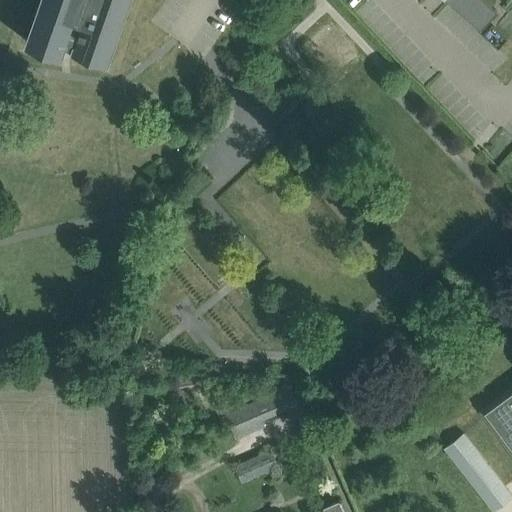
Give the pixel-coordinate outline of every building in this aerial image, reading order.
[(40,0),(26,41),(62,53),(66,42),(73,45),(72,47),(108,59),(128,0),(446,0),(447,0),(450,3),(480,30),(481,30),(498,11),(492,6),(484,0),(40,0)] [(198,82),(163,102),(172,117),(207,98),(198,82)] [(135,141),(128,181),(145,183),(152,144),(135,141)] [(124,192),(108,228),(123,235),(139,199),(124,192)] [(109,243),(92,279),(107,286),(125,250),(109,243)] [(75,277),(43,301),(53,315),(85,291),(75,277)] [(32,306),(0,312),(0,330),(35,323),(32,306)] [(140,378),(128,391),(137,398),(148,385),(140,378)] [(290,385),(228,411),(227,412),(237,435),(264,424),(261,418),(298,402),(290,385)] [(511,396),(484,417),(511,453),(511,396)] [(511,494),(463,432),(444,447),(494,510),(511,496),(511,494)] [(237,466),(241,478),(278,466),(274,454),(237,466)] [(344,511),(339,500),(312,511),(344,511)]
